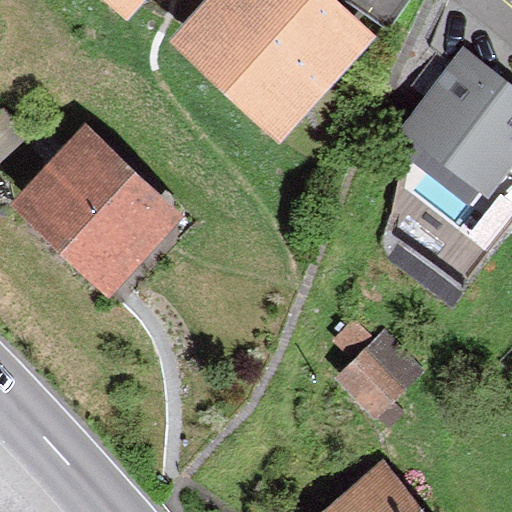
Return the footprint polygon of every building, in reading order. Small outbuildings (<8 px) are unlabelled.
[(291,108),(356,35),(316,0),(216,0),(184,36),(233,80),(245,67),(291,108)] [(511,176),(511,78),(471,49),(412,130),(500,193),(511,176)] [(100,110),(24,191),(125,285),(201,203),(100,110)] [(347,379),(393,421),(426,386),(380,344),(347,379)] [(432,511),(384,461),(328,511),(432,511)]
